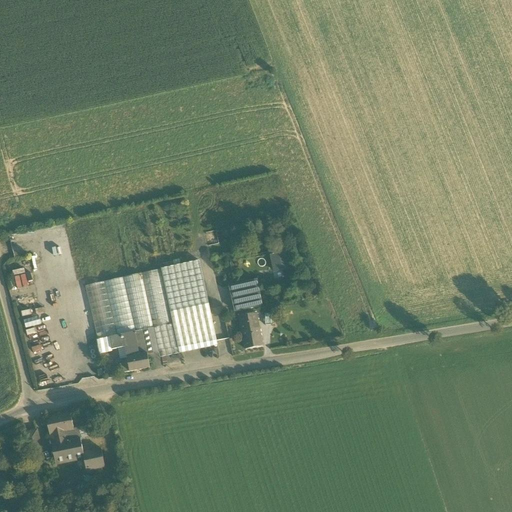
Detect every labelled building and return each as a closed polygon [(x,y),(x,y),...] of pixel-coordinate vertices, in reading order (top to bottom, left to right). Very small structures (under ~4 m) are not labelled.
[(216,242),(213,231),(206,233),(209,244),(216,242)] [(271,255),(274,272),(290,268),(286,252),(271,255)] [(158,352),(160,358),(217,346),(199,261),(142,274),(141,272),(140,273),(140,274),(85,286),(98,340),(110,338),(143,331),(153,328),(158,352)] [(24,274),(12,276),(15,288),(26,286),(24,274)] [(229,286),(235,312),(263,306),(257,280),(229,286)] [(262,347),(259,328),(256,314),(240,317),(242,331),(246,350),(262,347)] [(143,331),(147,354),(158,352),(153,328),(143,331)] [(125,347),(127,358),(147,354),(143,331),(110,338),(112,350),(119,349),(125,347)] [(127,358),(130,372),(150,368),(147,354),(127,358)] [(123,373),(130,372),(127,358),(121,359),(120,359),(123,373)] [(48,419),(53,445),(80,439),(78,429),(74,430),(70,413),(48,418),(48,419)] [(25,434),(29,451),(33,450),(41,449),(37,431),(26,433),(25,434)] [(81,439),(80,439),(53,445),(58,464),(84,458),(87,472),(105,468),(101,449),(83,453),(81,439)]
